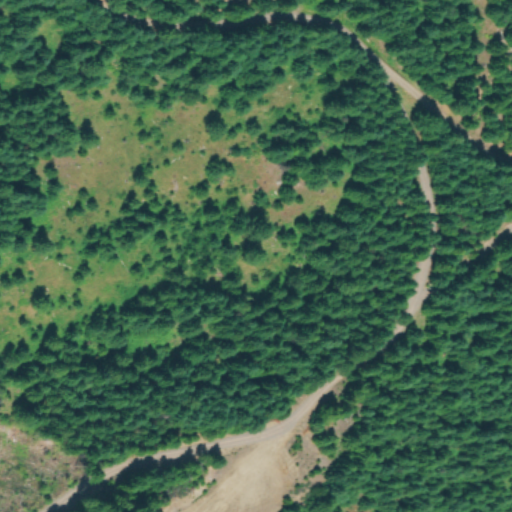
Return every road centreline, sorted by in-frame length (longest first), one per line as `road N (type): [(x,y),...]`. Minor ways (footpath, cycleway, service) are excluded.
road 1 (track): [(380,64),(411,150),(423,215),(399,327),(285,421),(130,467),(41,511)]
road 2 (track): [(511,165),(452,129),(367,51),(327,27),(305,20),(145,26),(83,0)]
road 3 (track): [(511,231),(409,303)]
